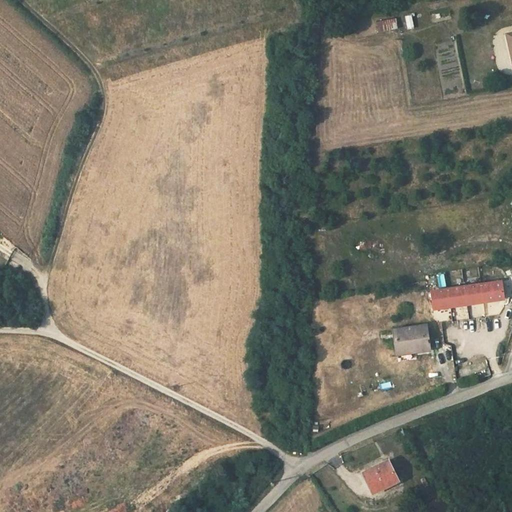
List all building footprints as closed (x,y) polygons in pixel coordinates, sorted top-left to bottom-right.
[(405,29),(412,28),(411,14),(403,15),(405,29)] [(375,33),(397,29),(394,18),(373,22),(375,33)] [(430,282),(431,292),(465,287),(464,278),(430,282)] [(465,287),(431,292),(434,310),(503,300),(501,282),(465,287)] [(416,349),(417,352),(429,351),(426,326),(393,330),(396,352),(416,349)] [(486,362),(457,366),(458,377),(487,372),(486,362)] [(388,461),(382,464),(385,471),(391,468),(388,461)] [(385,471),(382,464),(364,473),(374,493),(398,481),(391,468),(385,471)] [(429,504),(431,509),(441,504),(438,499),(429,504)]
